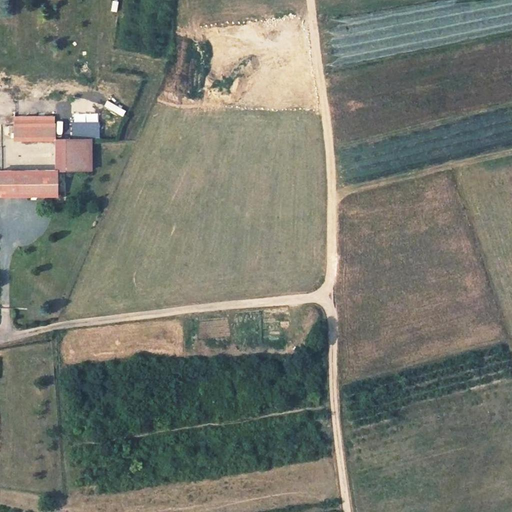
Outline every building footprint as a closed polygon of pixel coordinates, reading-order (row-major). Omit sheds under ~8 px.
[(51,115),(11,116),(11,123),(24,123),(51,123),(51,115)] [(114,135),(114,116),(72,115),(72,134),(114,135)] [(24,123),(11,123),(12,139),(25,139),(24,123)] [(89,137),(53,138),(53,169),(54,169),(89,168),(89,137)] [(0,194),(54,194),(54,169),(53,169),(0,169),(0,194)]
